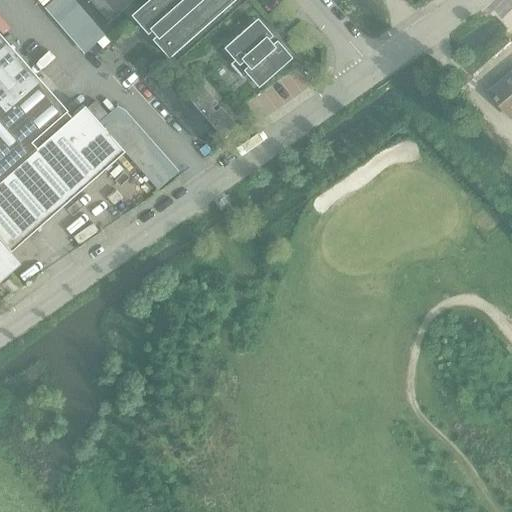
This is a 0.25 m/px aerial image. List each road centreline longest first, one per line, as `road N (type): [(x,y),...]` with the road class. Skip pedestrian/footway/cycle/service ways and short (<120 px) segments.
road 1 (unclassified): [(0,333),(371,74)]
road 2 (unclassified): [(371,74),(469,0)]
